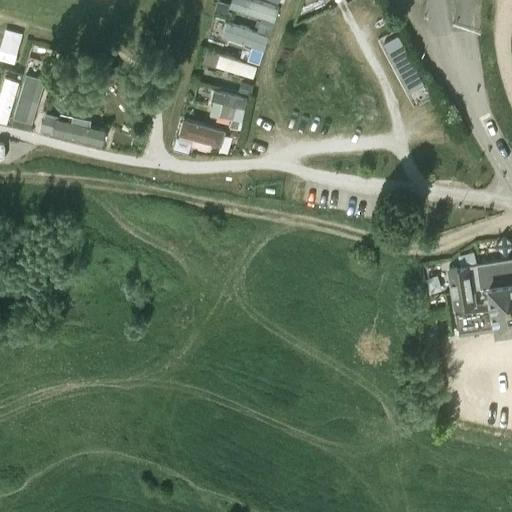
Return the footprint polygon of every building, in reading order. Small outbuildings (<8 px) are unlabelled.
[(220,0),(210,27),(267,48),(284,0),(220,0)] [(208,43),(249,58),(253,45),(212,31),(208,43)] [(320,34),(299,44),(316,78),(337,67),(320,34)] [(256,78),(266,47),(255,43),(249,59),(209,46),(205,60),(256,78)] [(16,115),(36,121),(51,74),(30,68),(16,115)] [(3,72),(0,90),(0,119),(13,121),(20,75),(3,72)] [(248,97),(212,89),(210,99),(212,100),(210,112),(234,118),(232,126),(238,128),(240,119),(242,120),(248,97)] [(95,122),(95,120),(49,108),(44,128),(107,144),(112,126),(95,122)] [(195,142),(226,146),(229,123),(182,116),(177,149),(194,151),(195,142)] [(511,234),(499,234),(500,251),(511,251),(511,234)] [(511,258),(448,269),(459,334),(494,329),(494,332),(511,328),(511,258)]
